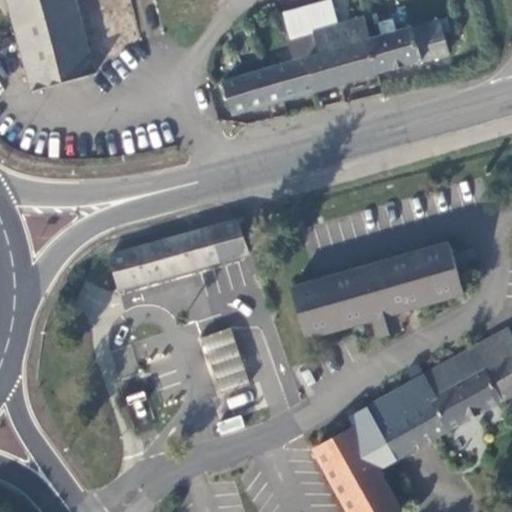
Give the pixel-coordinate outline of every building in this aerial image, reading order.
[(93,72),(73,0),(7,0),(32,89),(93,72)] [(233,111),(378,70),(370,36),(363,10),(283,33),(290,61),(223,80),(233,111)] [(370,36),(378,70),(449,50),(440,14),(370,36)] [(245,252),(237,220),(107,255),(116,286),(245,252)] [(449,244),(292,288),(307,339),(375,319),(372,309),(391,303),(394,314),(464,295),(449,244)] [(86,280),(73,307),(98,319),(111,292),(86,280)] [(391,303),(372,309),(375,319),(380,337),(399,331),(394,314),(391,303)] [(220,391),(249,381),(238,350),(229,327),(200,337),(209,361),(220,391)] [(489,335),(367,403),(373,412),(399,457),(511,394),(511,347),(500,354),(489,335)] [(127,395),(136,426),(152,421),(143,391),(127,395)] [(399,457),(373,412),(349,425),(376,469),(399,457)] [(310,447),(347,511),(393,511),(397,510),(376,469),(349,425),(310,447)]
